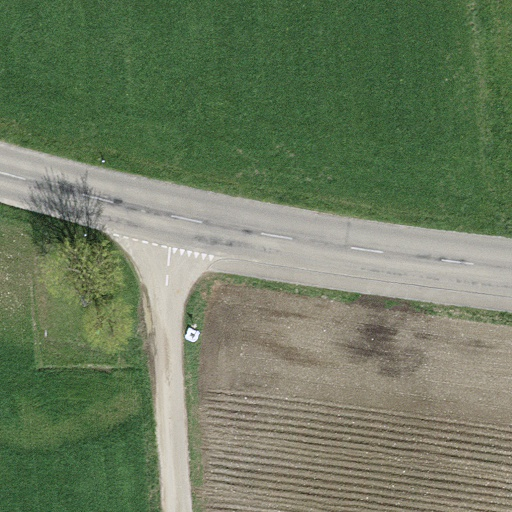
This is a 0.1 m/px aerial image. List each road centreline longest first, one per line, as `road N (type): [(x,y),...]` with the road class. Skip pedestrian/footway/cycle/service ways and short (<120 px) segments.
road 1 (secondary): [(511,269),(172,216),(0,171)]
road 2 (track): [(180,511),(159,289),(172,216)]
